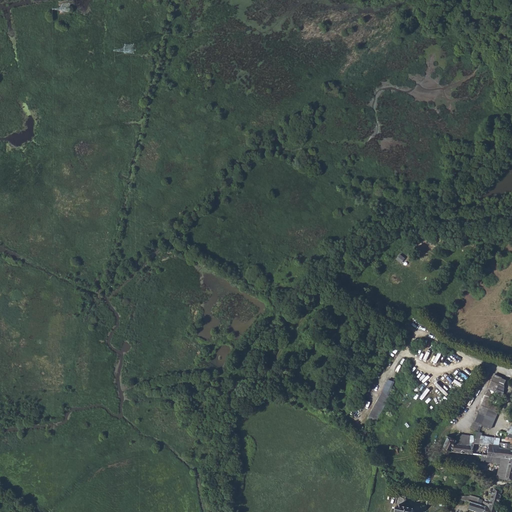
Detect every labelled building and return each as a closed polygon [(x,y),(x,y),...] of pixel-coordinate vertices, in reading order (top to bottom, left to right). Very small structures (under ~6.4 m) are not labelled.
[(501,394),(508,379),(494,373),(488,388),(501,394)] [(378,422),(395,381),(387,378),(370,419),(378,422)] [(483,425),(492,429),(499,410),(489,406),(491,400),(484,397),(473,428),(481,431),(483,425)] [(452,451),(472,454),(474,442),(474,437),(471,436),(458,434),(456,439),(448,436),(447,439),(444,446),(452,451)] [(472,454),(492,456),(494,445),(474,442),(472,454)] [(500,463),(508,464),(508,465),(511,465),(511,449),(499,447),(499,445),(494,445),(492,456),(502,457),(500,463)] [(500,463),(497,477),(511,480),(511,465),(508,465),(508,464),(500,463)] [(482,501),(480,505),(475,503),(473,503),(470,510),(474,511),(476,511),(496,511),(497,510),(502,490),(494,488),(489,505),(482,501)]
